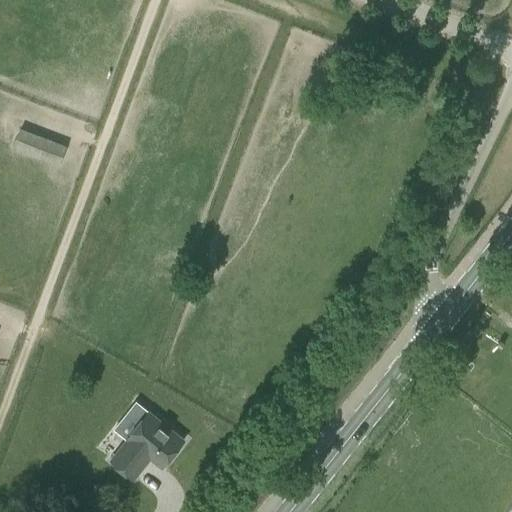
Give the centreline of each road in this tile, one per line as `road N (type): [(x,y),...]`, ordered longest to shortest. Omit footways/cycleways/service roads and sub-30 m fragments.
road 1 (primary): [(289,511),(447,315)]
road 2 (unclassified): [(447,315),(434,305),(430,272),(511,89)]
